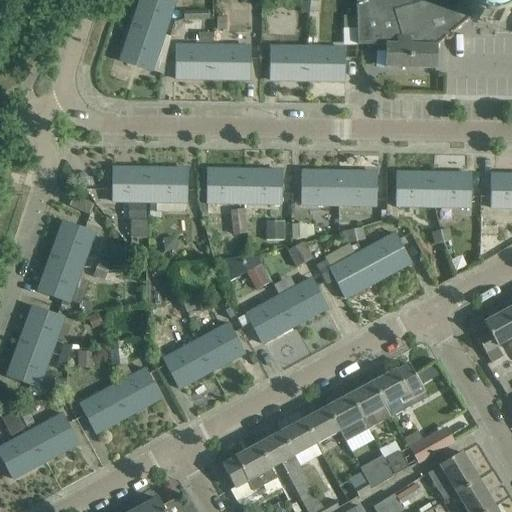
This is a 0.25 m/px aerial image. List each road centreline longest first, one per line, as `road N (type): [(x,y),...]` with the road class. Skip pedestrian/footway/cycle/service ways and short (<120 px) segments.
road 1 (residential): [(71,96),(102,125),(511,132)]
road 2 (unclassified): [(178,448),(424,312)]
road 3 (residential): [(0,316),(46,168),(39,121)]
road 4 (residential): [(511,455),(424,312)]
road 5 (unclassified): [(62,511),(178,448)]
